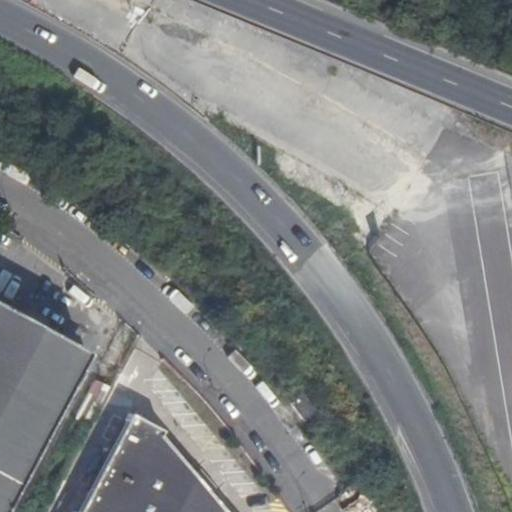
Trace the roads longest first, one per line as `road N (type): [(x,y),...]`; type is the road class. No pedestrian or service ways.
road 1 (motorway): [(0,19),(136,99),(258,202),(350,316),(418,437),(448,511)]
road 2 (unclassified): [(324,502),(179,328),(0,183)]
road 3 (motorway): [(511,112),(237,0)]
